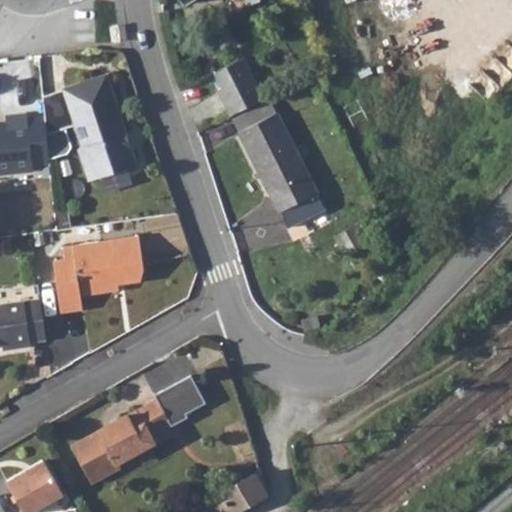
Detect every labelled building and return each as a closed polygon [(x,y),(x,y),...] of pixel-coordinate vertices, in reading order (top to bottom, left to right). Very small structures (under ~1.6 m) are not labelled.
[(215,90),(228,115),(265,98),(243,58),(214,73),(221,87),(215,90)] [(104,75),(40,97),(43,119),(45,136),(74,125),(81,148),(77,150),(88,181),(135,165),(104,75)] [(265,98),(228,115),(238,133),(274,114),(266,97),(265,98)] [(238,133),(286,229),(324,210),(277,113),(274,114),(238,133)] [(45,136),(43,119),(25,120),(25,116),(5,118),(6,129),(0,129),(0,173),(30,171),(30,164),(48,162),(45,136)] [(63,258),(52,259),(59,312),(81,309),(79,294),(117,289),(117,284),(123,282),(139,280),(142,268),(138,235),(61,245),(63,258)] [(0,344),(11,342),(12,348),(30,345),(29,340),(44,338),(39,296),(0,302),(0,344)] [(153,393),(156,400),(170,427),(186,419),(184,415),(205,404),(190,375),(153,393)] [(170,427),(156,400),(69,445),(89,484),(119,468),(116,463),(153,444),(149,438),(170,427)] [(28,511),(61,494),(42,460),(5,481),(22,511),(28,511)] [(234,511),(266,493),(259,470),(193,507),(184,511),(234,511)]
